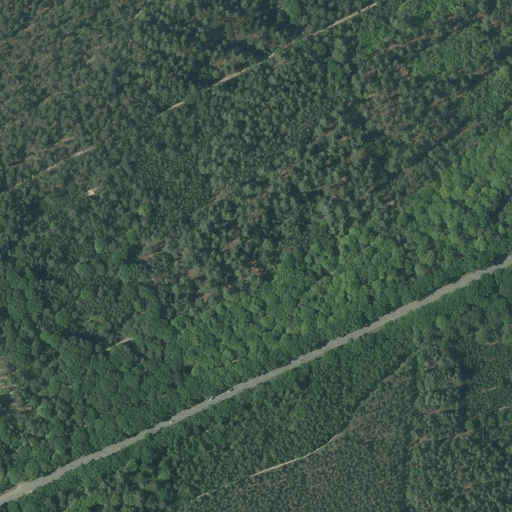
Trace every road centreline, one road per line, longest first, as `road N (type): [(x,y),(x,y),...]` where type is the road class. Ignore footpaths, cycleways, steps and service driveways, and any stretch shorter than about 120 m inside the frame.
road 1 (secondary): [(0,500),(511,259)]
road 2 (track): [(395,221),(298,297),(189,339),(128,339),(70,366),(27,399),(6,397)]
road 3 (track): [(7,189),(305,38)]
road 4 (track): [(0,174),(23,221),(26,248),(3,321),(13,377),(6,397)]
road 5 (track): [(305,38),(358,119),(395,221)]
road 6 (track): [(0,108),(21,83),(68,80),(149,0)]
road 7 (track): [(410,511),(416,347)]
road 8 (track): [(395,221),(467,247),(511,197)]
